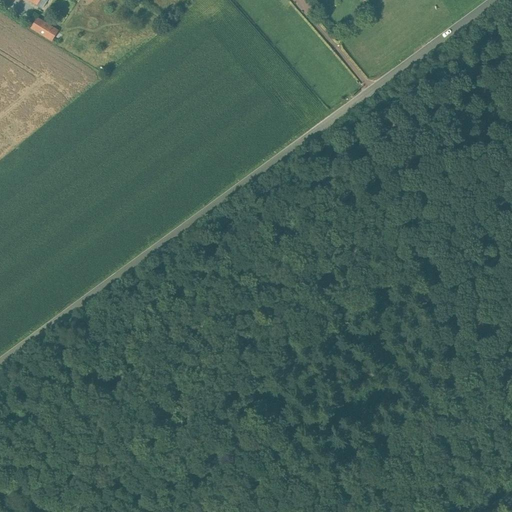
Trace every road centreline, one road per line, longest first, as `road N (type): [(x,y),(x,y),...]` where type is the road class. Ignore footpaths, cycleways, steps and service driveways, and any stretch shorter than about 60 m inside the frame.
road 1 (track): [(511,33),(350,145),(251,263),(0,482)]
road 2 (unclassified): [(498,0),(0,362)]
